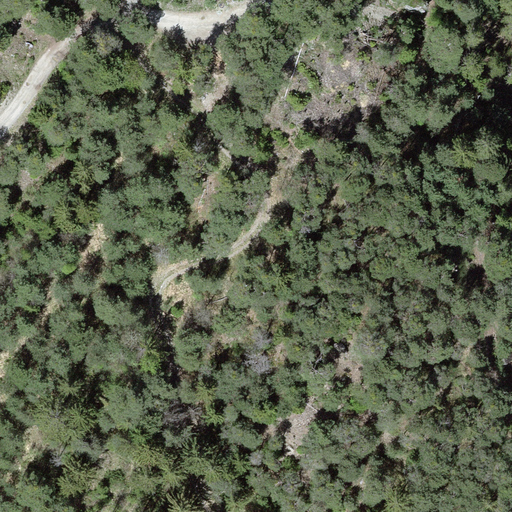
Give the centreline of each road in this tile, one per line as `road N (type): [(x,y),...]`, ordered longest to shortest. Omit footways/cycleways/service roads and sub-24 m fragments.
road 1 (track): [(214,511),(151,326),(149,289),(177,261),(260,233),(270,203),(250,156),(160,85),(118,21)]
road 2 (track): [(0,133),(99,24),(142,18),(200,25),(256,13),(275,0)]
